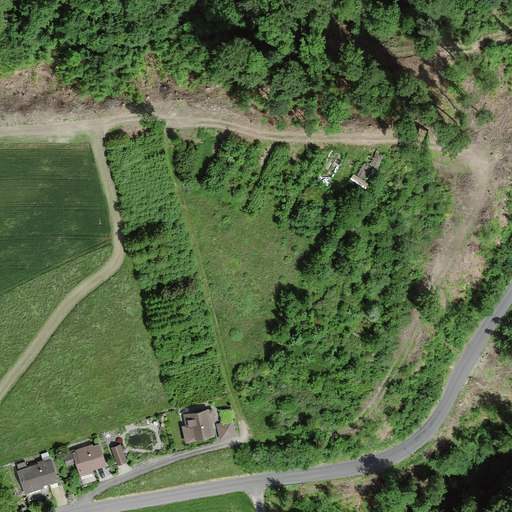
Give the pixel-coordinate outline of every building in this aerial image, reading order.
[(326,189),(342,158),(332,153),(316,184),(326,189)] [(340,197),(358,161),(348,156),(330,192),(340,197)] [(382,160),(374,156),(369,165),(376,169),(382,160)] [(368,183),(374,172),(362,165),(356,176),(368,183)] [(213,439),(207,411),(184,416),(187,427),(180,429),(184,445),(213,439)] [(219,436),(236,435),(235,421),(218,422),(219,436)] [(105,466),(99,446),(71,454),(79,478),(92,474),(91,471),(105,466)] [(119,447),(110,451),(116,467),(126,463),(119,447)] [(72,466),(68,456),(62,458),(65,468),(72,466)] [(45,487),(57,482),(50,460),(14,472),(23,497),(46,489),(45,487)]
